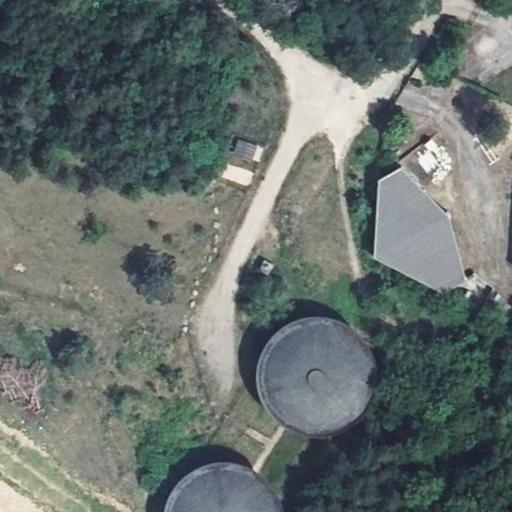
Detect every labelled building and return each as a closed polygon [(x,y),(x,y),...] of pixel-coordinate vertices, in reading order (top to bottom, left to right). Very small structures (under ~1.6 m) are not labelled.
[(257,164),(263,147),(237,139),(232,156),(257,164)] [(379,252),(462,296),(484,285),(452,213),(405,163),(382,178),(379,252)] [(227,164),(223,177),(247,186),(252,173),(227,164)] [(357,368),(358,364),(358,359),(357,355),(356,350),(354,347),(352,343),(349,339),(347,336),(343,333),(340,330),(336,327),(332,326),(328,324),(323,323),(319,323),(314,323),(310,324),(306,325),(302,326),(298,328),(294,331),(290,334),(287,337),(284,340),(282,344),(280,348),(279,352),(278,356),(277,361),(277,365),(278,370),(278,374),(280,378),(282,382),(284,386),(287,389),(290,393),(293,396),(297,398),(301,400),(305,401),(309,403),(314,403),(318,404),(322,404),(327,403),(331,402),(335,400),(339,397),(343,395),(346,392),(349,389),(352,385),(354,381),(356,377),(357,373),(357,368)] [(168,405),(55,333),(0,419),(0,511),(130,511),(170,451),(148,436),(168,405)] [(269,511),(269,509),(269,504),(269,500),(267,495),(266,491),(264,487),(261,483),(258,480),(255,477),(252,474),(248,472),(244,470),(239,469),(235,468),(230,467),(226,467),(221,468),(217,469),(213,471),(209,473),(205,475),(202,478),(198,481),(196,485),(193,488),(191,493),(190,497),(189,501),(188,506),(188,510),(188,511),(269,511)]
